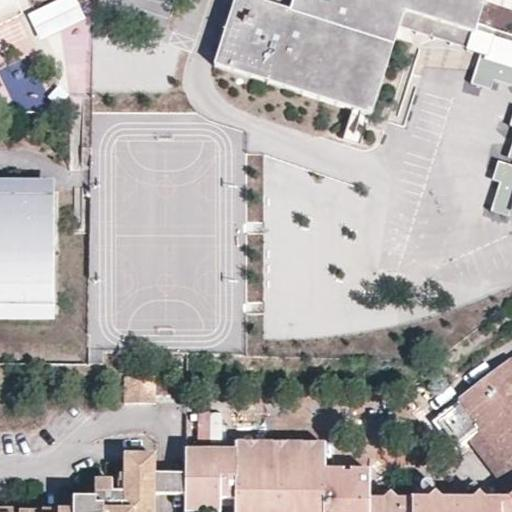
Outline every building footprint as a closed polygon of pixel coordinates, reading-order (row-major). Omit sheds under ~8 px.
[(0,0),(0,24),(22,14),(15,0),(0,0)] [(85,18),(76,0),(54,0),(27,14),(40,40),(85,18)] [(511,0),(292,0),(290,8),(265,0),(234,0),(213,66),(356,111),(372,116),(396,41),(399,32),(406,10),(449,23),(474,31),(485,0),(511,8),(511,0)] [(471,38),(474,31),(449,23),(406,10),(399,32),(467,52),(468,48),(471,38)] [(471,38),(468,48),(481,52),(490,54),(495,38),(486,35),(474,31),(471,38)] [(511,43),(495,38),(490,54),(511,61),(511,43)] [(511,61),(490,54),(481,52),(471,82),(490,88),(493,79),(511,84),(511,61)] [(511,165),(497,161),(491,179),(500,182),(492,210),(510,216),(511,210),(511,209),(511,165)] [(0,318),(54,318),(54,187),(54,177),(0,177),(0,318)] [(436,419),(457,447),(470,437),(479,430),(511,474),(502,481),(511,494),(511,495),(507,499),(485,498),(479,491),(473,498),(454,498),(454,511),(511,511),(511,357),(493,372),(496,375),(484,384),(482,381),(462,396),(464,399),(454,407),(436,419)] [(156,376),(123,376),(123,403),(155,404),(156,376)] [(470,437),(502,481),(511,474),(479,430),(470,437)] [(235,442),(236,449),(261,450),(261,442),(235,442)] [(280,442),(261,442),(261,450),(281,450),(280,442)] [(280,442),(281,450),(301,450),(302,442),(280,442)] [(323,442),(302,442),(301,450),(323,450),(323,442)] [(219,450),(187,450),(187,511),(220,511),(220,503),(220,496),(236,496),(236,503),(235,511),(454,511),(454,498),(441,498),(435,490),(428,498),(397,498),(390,491),(383,498),(368,498),(368,469),(351,469),(351,474),(341,474),(341,469),(323,470),(323,450),(301,450),(281,450),(261,450),(236,449),(236,455),(219,455),(219,450)] [(132,511),(133,510),(154,511),(154,461),(123,460),(123,491),(123,503),(111,503),(111,491),(111,479),(94,478),(94,499),(71,499),(71,511),(32,511),(33,509),(16,509),(15,511),(132,511)] [(123,491),(111,491),(111,503),(123,503),(123,491)]
